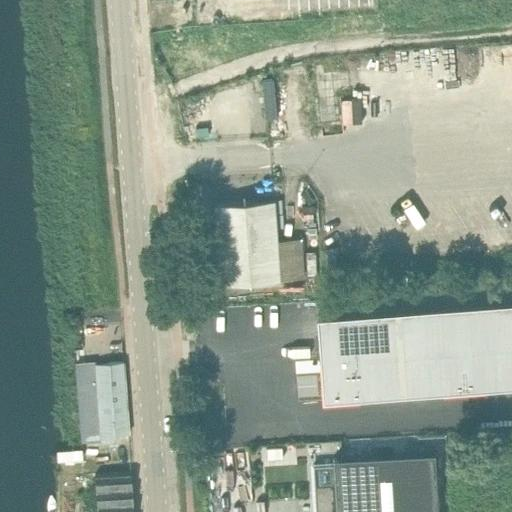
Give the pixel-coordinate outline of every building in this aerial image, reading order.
[(270,115),(281,111),(274,89),(263,93),(270,115)] [(356,92),(358,115),(368,114),(366,91),(356,92)] [(286,183),(286,173),(270,173),(270,183),(286,183)] [(279,278),(277,241),(274,199),(214,203),(219,282),(279,278)] [(277,241),(279,278),(295,277),(293,240),(277,241)] [(511,299),(316,313),(323,396),(511,383),(511,299)] [(211,376),(238,376),(238,357),(211,357),(211,376)] [(85,364),(75,364),(81,437),(91,436),(91,440),(101,440),(113,439),(112,434),(128,433),(123,361),(103,362),(95,363),(85,364)] [(215,385),(215,408),(239,408),(239,385),(215,385)] [(96,452),(95,442),(72,443),(73,453),(96,452)] [(333,456),(333,464),(313,465),(315,511),(438,511),(434,450),(333,456)] [(133,511),(131,471),(95,473),(96,493),(97,511),(133,511)]
